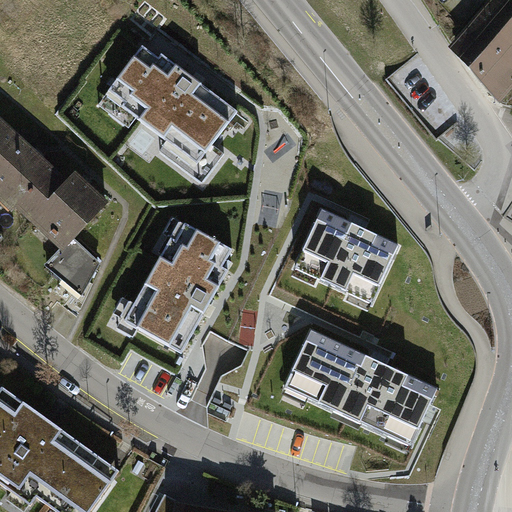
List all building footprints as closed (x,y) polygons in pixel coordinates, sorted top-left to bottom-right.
[(511,84),(511,0),(501,0),(456,53),(499,101),(511,84)] [(197,165),(238,112),(162,55),(159,59),(143,47),(109,91),(125,104),(121,108),(197,165)] [(67,184),(0,121),(0,190),(34,222),(39,217),(38,216),(68,185),(67,184)] [(76,175),(67,184),(68,185),(38,216),(39,217),(54,230),(51,233),(58,239),(60,236),(68,244),(72,240),(106,204),(76,175)] [(399,245),(323,210),(298,264),(319,274),(317,278),(350,293),(352,289),(374,299),(399,245)] [(125,322),(182,354),(228,271),(223,268),(232,251),(185,224),(176,242),(171,239),(125,322)] [(98,264),(72,240),(68,244),(47,266),(76,290),(85,288),(98,264)] [(437,389),(311,331),(287,383),(310,393),(308,398),(389,435),(391,431),(413,441),(437,389)] [(0,484),(11,492),(17,484),(57,427),(2,388),(0,390),(0,484)] [(56,511),(90,511),(119,471),(57,427),(17,484),(56,511)] [(218,511),(180,505),(180,502),(165,494),(155,511),(218,511)]
